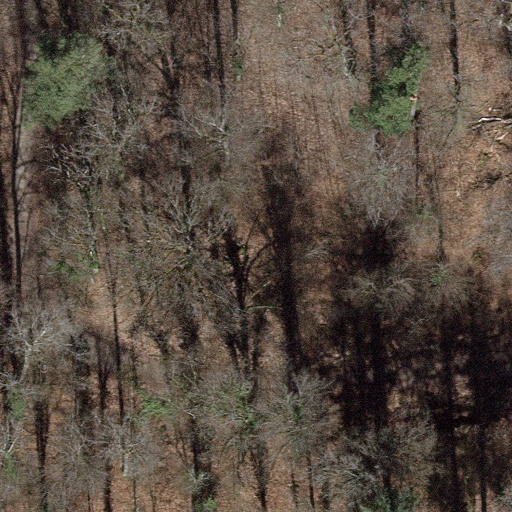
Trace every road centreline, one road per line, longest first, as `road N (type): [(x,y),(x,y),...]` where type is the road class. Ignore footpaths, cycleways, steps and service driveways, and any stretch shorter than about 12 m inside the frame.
road 1 (track): [(511,374),(319,382),(73,338)]
road 2 (track): [(13,223),(24,0)]
